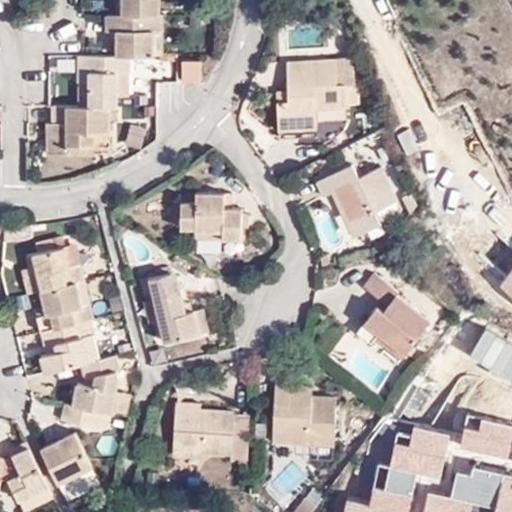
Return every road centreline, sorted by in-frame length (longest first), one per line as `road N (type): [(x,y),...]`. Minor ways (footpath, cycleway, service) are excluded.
road 1 (residential): [(222,104),(269,163),(300,242),(269,339)]
road 2 (residential): [(13,197),(96,188),(153,160),(222,104)]
road 3 (residential): [(13,197),(14,78),(24,41)]
